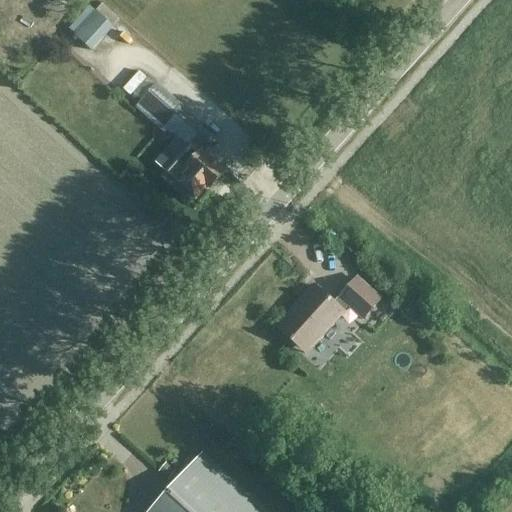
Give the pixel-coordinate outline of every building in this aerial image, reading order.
[(91,52),(112,29),(95,13),(74,36),(91,52)] [(140,70),(125,88),(139,100),(154,81),(140,70)] [(142,101),(168,123),(182,136),(184,133),(198,146),(207,135),(179,110),(182,107),(156,85),(142,101)] [(188,169),(193,174),(187,181),(188,189),(194,195),(203,195),(209,188),(211,190),(225,175),(216,166),(217,164),(203,152),(201,155),(192,147),(180,160),(189,168),(188,169)] [(361,322),(379,302),(354,280),(332,305),(313,289),(298,305),(300,307),(279,332),(306,356),(347,309),(361,322)] [(254,467),(271,448),(246,426),(229,445),(254,467)] [(268,511),(202,453),(149,511),(268,511)]
